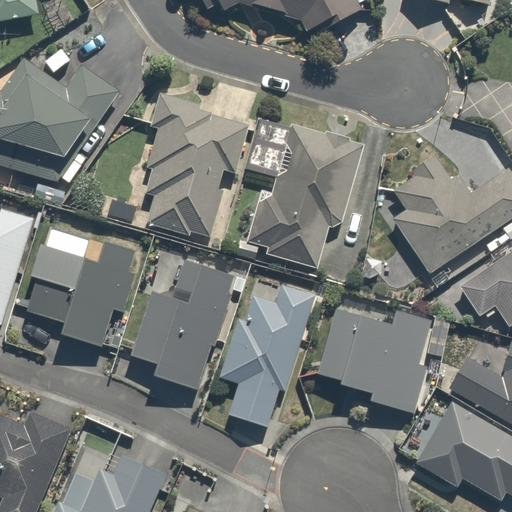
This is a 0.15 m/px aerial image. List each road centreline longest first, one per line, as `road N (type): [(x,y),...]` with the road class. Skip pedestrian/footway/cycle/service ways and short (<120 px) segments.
road 1 (residential): [(0,368),(271,478),(337,483)]
road 2 (residential): [(148,0),(191,43),(327,82),(401,82)]
